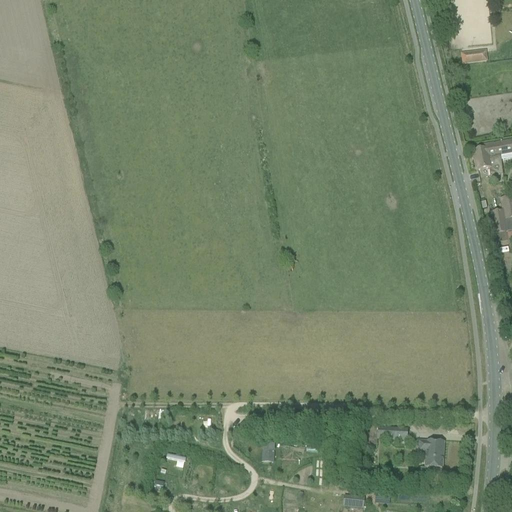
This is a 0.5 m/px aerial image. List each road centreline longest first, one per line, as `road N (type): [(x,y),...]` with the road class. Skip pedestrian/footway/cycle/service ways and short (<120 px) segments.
road 1 (tertiary): [(493,383),(481,279),(414,0)]
road 2 (tertiary): [(488,511),(493,383)]
